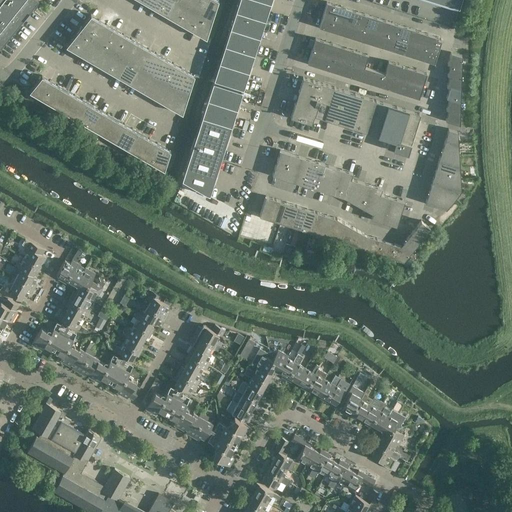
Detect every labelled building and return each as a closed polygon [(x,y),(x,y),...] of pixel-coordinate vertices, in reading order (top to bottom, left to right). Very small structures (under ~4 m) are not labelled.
[(0,0),(0,48),(38,1),(36,0),(0,0)] [(157,0),(153,7),(166,14),(174,0),(157,0)] [(174,0),(166,14),(178,22),(188,5),(180,0),(174,0)] [(207,0),(190,0),(188,5),(200,12),(207,0)] [(207,0),(200,12),(212,19),(217,0),(207,0)] [(262,0),(238,0),(236,10),(264,20),(270,2),(262,0)] [(461,0),(432,0),(459,8),(461,0)] [(327,2),(323,13),(332,17),(336,5),(327,2)] [(178,22),(191,29),(200,12),(188,5),(178,22)] [(347,8),(336,5),(332,17),(343,20),(347,8)] [(357,11),(347,8),(343,20),(353,23),(357,11)] [(259,37),(264,20),(236,10),(230,28),(259,37)] [(368,14),(357,11),(353,23),(364,27),(368,14)] [(206,38),(212,19),(200,12),(191,29),(206,38)] [(319,26),(328,29),(332,17),(323,13),(319,26)] [(90,14),(78,30),(89,36),(99,19),(91,15),(90,14)] [(378,18),(368,14),(364,27),(374,30),(378,18)] [(328,29),(339,33),(343,20),(332,17),(328,29)] [(389,21),(378,18),(374,30),(385,33),(389,21)] [(112,27),(99,19),(89,36),(102,44),(112,27)] [(339,33),(349,36),(353,23),(343,20),(339,33)] [(399,24),(389,21),(385,33),(395,37),(399,24)] [(349,36),(360,39),(364,27),(353,23),(349,36)] [(410,28),(399,24),(395,37),(406,40),(410,28)] [(124,34),(112,27),(102,44),(114,51),(124,34)] [(360,39),(370,42),(374,30),(364,27),(360,39)] [(253,54),(259,37),(230,28),(225,45),(253,54)] [(420,31),(410,28),(406,40),(416,43),(420,31)] [(66,45),(80,53),(89,36),(78,30),(66,45)] [(370,42),(381,46),(385,33),(374,30),(370,42)] [(431,34),(420,31),(416,43),(427,47),(431,34)] [(381,46),(391,49),(395,37),(385,33),(381,46)] [(137,41),(124,34),(114,51),(127,58),(137,41)] [(438,36),(431,34),(427,47),(438,50),(441,40),(437,38),(438,36)] [(80,53),(92,61),(102,44),(89,36),(80,53)] [(391,49),(402,52),(406,40),(395,37),(391,49)] [(315,38),(311,50),(321,53),(325,41),(315,38)] [(402,52),(412,56),(416,43),(406,40),(402,52)] [(149,48),(137,41),(127,58),(139,65),(149,48)] [(335,44),(325,41),(321,53),(331,56),(335,44)] [(412,56),(423,59),(427,47),(416,43),(412,56)] [(92,61),(104,68),(114,51),(102,44),(92,61)] [(346,47),(335,44),(331,56),(342,59),(346,47)] [(248,71),(253,54),(225,45),(219,62),(248,71)] [(356,51),(346,47),(342,59),(352,63),(356,51)] [(434,63),(438,50),(427,47),(423,59),(434,63)] [(162,56),(149,48),(139,65),(152,73),(162,56)] [(311,50),(307,63),(317,65),(321,53),(311,50)] [(114,51),(104,68),(117,75),(127,58),(114,51)] [(368,54),(356,51),(352,63),(363,66),(364,66),(368,54)] [(462,55),(451,52),(447,63),(450,64),(462,67),(462,55)] [(317,65),(327,69),(331,56),(321,53),(317,65)] [(174,63),(162,56),(152,73),(164,80),(174,63)] [(327,69),(338,72),(342,59),(331,56),(327,69)] [(139,65),(127,58),(117,75),(129,82),(139,65)] [(338,72),(348,75),(352,63),(342,59),(338,72)] [(394,76),(398,64),(388,61),(384,73),(394,76)] [(242,88),(248,71),(219,62),(214,79),(242,88)] [(186,70),(174,63),(164,80),(176,87),(186,70)] [(348,75),(359,79),(363,66),(352,63),(348,75)] [(408,67),(398,64),(394,76),(404,80),(408,67)] [(461,79),(462,67),(450,64),(447,74),(450,75),(461,79)] [(129,82),(142,90),(152,73),(139,65),(129,82)] [(359,79),(369,82),(373,69),(364,66),(363,66),(359,79)] [(426,73),(408,67),(404,80),(422,85),(426,73)] [(369,82),(380,85),(384,73),(373,69),(369,82)] [(194,74),(186,70),(176,87),(188,94),(194,74)] [(142,90),(154,97),(164,80),(152,73),(142,90)] [(380,85),(390,89),(394,76),(384,73),(380,85)] [(42,75),(29,91),(40,98),(50,80),(42,75)] [(461,90),(461,79),(450,75),(446,86),(449,87),(461,90)] [(323,118),(333,86),(302,76),(289,116),(310,123),(313,114),(323,118)] [(390,89),(401,92),(404,80),(394,76),(390,89)] [(40,98),(53,105),(63,87),(50,80),(40,98)] [(154,97),(167,104),(176,87),(164,80),(154,97)] [(418,97),(422,85),(404,80),(401,92),(418,97)] [(213,82),(207,99),(236,108),(242,91),(213,82)] [(333,121),(343,89),(333,86),(323,118),(333,121)] [(53,105),(65,112),(75,95),(63,87),(53,105)] [(182,113),(188,94),(176,87),(167,104),(182,113)] [(461,90),(449,87),(446,97),(449,98),(460,102),(461,90)] [(333,121),(354,127),(364,96),(343,89),(333,121)] [(65,112),(78,119),(88,102),(75,95),(65,112)] [(354,127),(375,134),(385,102),(364,96),(354,127)] [(460,113),(460,102),(449,98),(445,109),(448,109),(460,113)] [(207,99),(202,116),(231,125),(236,108),(207,99)] [(78,119),(90,127),(100,109),(88,102),(78,119)] [(396,138),(400,128),(406,109),(385,102),(375,134),(387,138),(396,141),(396,138)] [(100,109),(90,127),(103,134),(113,116),(100,109)] [(412,132),(418,113),(406,109),(400,128),(412,132)] [(459,124),(460,113),(448,109),(445,119),(459,124)] [(115,141),(125,124),(113,116),(103,134),(115,141)] [(231,125),(202,116),(196,133),(225,142),(231,125)] [(115,141),(128,148),(138,131),(125,124),(115,141)] [(396,138),(409,142),(412,132),(400,128),(396,138)] [(445,139),(458,143),(457,131),(448,128),(445,139)] [(150,138),(138,131),(128,148),(140,156),(150,138)] [(196,133),(191,150),(220,160),(225,142),(196,133)] [(140,156),(152,163),(162,145),(150,138),(140,156)] [(384,146),(405,153),(409,142),(396,138),(396,141),(387,138),(384,146)] [(445,139),(442,149),(459,155),(458,143),(445,139)] [(164,169),(170,150),(162,145),(152,163),(163,169),(164,169)] [(438,160),(459,166),(459,155),(442,149),(438,160)] [(191,150),(186,167),(214,177),(220,160),(191,150)] [(301,156),(280,150),(272,174),(293,181),(301,156)] [(304,184),(312,159),(301,156),(293,181),(304,184)] [(314,187),(322,163),(312,159),(304,184),(314,187)] [(459,166),(438,160),(435,170),(460,178),(459,166)] [(322,163),(314,187),(334,194),(342,169),(322,163)] [(186,167),(182,180),(206,193),(209,194),(214,177),(186,167)] [(345,197),(352,172),(342,169),(334,194),(345,197)] [(432,181),(461,190),(460,178),(435,170),(432,181)] [(364,207),(371,184),(352,172),(345,197),(364,207)] [(453,199),(461,190),(432,181),(429,191),(453,199)] [(373,218),(380,193),(382,187),(371,184),(364,207),(373,213),(371,217),(373,218)] [(425,201),(446,208),(453,199),(429,191),(425,201)] [(373,218),(383,221),(390,196),(380,193),(373,218)] [(287,202),(266,195),(259,215),(280,222),(287,202)] [(396,225),(404,201),(390,196),(383,221),(396,225)] [(290,225),(297,205),(287,202),(280,222),(290,225)] [(300,228),(307,208),(297,205),(290,225),(300,228)] [(310,231),(317,211),(307,208),(300,228),(310,231)] [(320,234),(327,214),(317,211),(310,231),(320,234)] [(330,238),(337,218),(327,214),(320,234),(330,238)] [(341,241),(346,223),(337,218),(330,238),(341,241)] [(422,237),(430,228),(421,220),(413,229),(422,237)] [(351,244),(356,228),(346,223),(341,241),(351,244)] [(361,247),(365,233),(356,228),(351,244),(361,247)] [(415,246),(422,237),(413,229),(405,239),(415,246)] [(371,250),(375,237),(366,234),(365,233),(361,247),(371,250)] [(23,256),(41,267),(47,256),(42,253),(45,248),(34,242),(25,237),(23,242),(26,245),(23,250),(26,251),(23,256)] [(381,253),(385,240),(375,237),(371,250),(381,253)] [(403,260),(415,246),(405,239),(400,245),(395,243),(391,256),(403,260)] [(391,256),(395,243),(385,240),(381,253),(391,256)] [(41,267),(23,256),(20,262),(18,260),(15,265),(18,266),(18,265),(33,274),(33,273),(36,275),(41,267)] [(78,258),(74,256),(71,262),(64,259),(57,272),(60,274),(58,277),(65,281),(76,261),(78,258)] [(65,281),(71,285),(73,282),(76,283),(84,270),(83,270),(78,267),(80,264),(76,261),(65,281)] [(18,265),(18,266),(16,270),(19,271),(16,277),(34,287),(37,282),(35,281),(37,276),(36,275),(33,273),(33,274),(18,265)] [(94,287),(97,283),(91,280),(96,273),(85,267),(83,270),(84,270),(76,283),(76,284),(77,287),(88,284),(94,287)] [(34,287),(16,277),(13,282),(10,280),(7,286),(12,289),(9,294),(21,300),(24,295),(26,296),(29,290),(32,292),(34,287)] [(88,284),(77,287),(77,290),(91,298),(91,299),(94,301),(105,282),(102,280),(99,284),(97,283),(94,287),(88,284)] [(69,298),(89,309),(91,305),(89,303),(91,299),(91,298),(77,290),(76,293),(73,291),(69,298)] [(147,305),(166,316),(169,311),(166,310),(169,304),(158,298),(160,294),(152,290),(147,298),(150,300),(147,305)] [(129,302),(132,297),(125,294),(123,299),(129,302)] [(0,301),(0,300),(0,312),(7,317),(6,318),(11,321),(17,310),(15,309),(18,304),(7,298),(4,303),(0,301)] [(89,309),(69,298),(66,304),(68,306),(67,309),(81,317),(84,312),(87,313),(89,309)] [(166,316),(147,305),(144,310),(141,309),(139,312),(139,313),(153,321),(158,324),(161,319),(163,320),(166,316)] [(110,310),(104,307),(100,314),(101,315),(101,316),(106,319),(110,310)] [(81,317),(67,309),(65,311),(62,310),(58,317),(78,328),(80,324),(78,322),(81,317)] [(139,313),(139,312),(136,311),(134,315),(137,317),(134,322),(151,332),(154,327),(151,325),(153,321),(139,313)] [(101,328),(106,319),(101,316),(100,317),(100,316),(97,321),(97,322),(95,325),(101,328)] [(151,332),(134,322),(131,327),(128,326),(125,330),(143,340),(145,335),(149,337),(151,332)] [(194,332),(216,344),(218,340),(215,338),(218,333),(221,335),(225,329),(215,323),(212,329),(203,324),(201,327),(198,325),(194,332)] [(43,343),(50,331),(41,326),(32,343),(42,349),(45,344),(43,343)] [(53,327),(50,331),(43,343),(45,344),(54,349),(63,332),(59,330),(56,328),(53,327)] [(143,340),(125,330),(123,334),(126,336),(123,341),(140,351),(143,346),(140,344),(143,340)] [(73,338),(69,336),(66,334),(63,332),(54,349),(62,354),(63,354),(70,342),(73,338)] [(216,344),(194,332),(191,339),(194,340),(192,343),(196,346),(197,345),(207,352),(208,351),(210,346),(214,348),(216,344)] [(250,336),(247,342),(252,345),(255,339),(250,336)] [(140,351),(123,341),(120,346),(117,345),(115,349),(124,354),(132,359),(135,354),(138,355),(140,351)] [(70,342),(63,354),(62,354),(60,359),(70,364),(71,362),(79,348),(70,342)] [(197,345),(196,346),(195,348),(192,346),(188,353),(208,364),(210,360),(208,358),(211,353),(208,351),(207,352),(197,345)] [(71,369),(78,373),(91,349),(87,346),(85,349),(79,346),(79,348),(71,362),(74,364),(71,369)] [(272,371),(275,370),(270,351),(267,351),(259,347),(252,361),(258,364),(272,371)] [(90,373),(98,359),(99,357),(93,354),(95,351),(91,349),(78,373),(85,376),(87,371),(90,373)] [(270,351),(275,370),(278,369),(279,370),(286,356),(287,356),(288,355),(278,349),(276,352),(273,350),(270,351)] [(208,364),(188,353),(184,360),(187,361),(186,364),(200,372),(203,367),(206,368),(208,364)] [(286,356),(279,370),(283,372),(282,375),(286,378),(296,361),(293,360),(287,356),(286,356)] [(100,375),(107,363),(98,359),(90,373),(89,375),(99,381),(101,376),(100,375)] [(116,362),(113,360),(109,359),(107,363),(100,375),(101,376),(110,381),(119,364),(116,362)] [(305,367),(299,363),(296,361),(286,378),(291,381),(293,377),(297,380),(305,367)] [(123,366),(119,364),(110,381),(120,386),(127,375),(129,370),(126,368),(123,366)] [(200,372),(186,364),(184,367),(181,365),(178,372),(197,383),(199,379),(197,377),(200,372)] [(253,373),(269,382),(270,382),(272,378),(269,376),(272,371),(258,364),(254,370),(253,373)] [(300,386),(305,388),(315,372),(312,370),(305,367),(297,380),(302,383),(300,386)] [(311,388),(316,391),(324,377),(327,372),(318,367),(315,372),(305,388),(310,391),(311,388)] [(219,384),(224,374),(219,371),(213,380),(219,384)] [(333,377),(338,381),(341,377),(338,375),(340,372),(337,371),(335,374),(335,373),(333,377)] [(176,380),(175,383),(183,388),(189,391),(192,386),(198,389),(200,385),(197,383),(178,372),(174,378),(176,380)] [(251,376),(247,382),(261,390),(264,385),(267,387),(269,382),(253,373),(251,376)] [(127,375),(120,386),(117,391),(127,396),(128,395),(133,398),(142,383),(127,375)] [(324,377),(316,391),(321,393),(319,396),(324,399),(333,383),(330,381),(324,377)] [(261,390),(247,382),(244,389),(242,392),(259,401),(262,396),(259,395),(261,390)] [(333,383),(324,399),(328,402),(330,399),(335,402),(343,388),(336,384),(333,383)] [(145,407),(154,412),(156,413),(159,408),(157,407),(164,396),(154,390),(152,394),(147,391),(141,402),(146,405),(145,407)] [(173,394),(170,392),(167,391),(164,396),(157,407),(159,408),(168,413),(177,396),(173,394)] [(240,395),(237,401),(251,409),(253,404),(256,406),(259,401),(242,392),(240,395)] [(346,412),(351,414),(360,398),(357,396),(350,392),(342,405),(348,409),(346,412)] [(186,402),(183,400),(180,398),(177,396),(168,413),(176,418),(177,418),(184,407),(186,402)] [(360,398),(351,414),(355,417),(356,415),(361,418),(362,416),(369,403),(363,399),(360,398)] [(64,471),(53,491),(90,511),(99,511),(100,511),(102,511),(168,511),(174,501),(159,492),(147,511),(142,511),(119,498),(131,477),(115,467),(105,485),(81,472),(101,436),(88,429),(85,434),(68,424),(71,419),(60,413),(62,410),(46,401),(32,426),(41,431),(39,436),(37,435),(28,451),(64,471)] [(231,411),(248,421),(251,415),(248,414),(251,409),(237,401),(233,408),(231,411)] [(365,422),(369,425),(379,408),(376,407),(369,403),(362,416),(366,419),(365,422)] [(376,425),(381,427),(388,414),(388,413),(390,410),(384,406),(382,410),(379,408),(369,425),(374,427),(376,425)] [(193,412),(192,412),(184,407),(177,418),(176,418),(174,423),(184,429),(185,427),(184,427),(193,412)] [(382,431),(402,425),(401,423),(405,415),(392,408),(392,407),(390,410),(388,413),(388,414),(381,427),(381,428),(382,431)] [(184,427),(185,427),(187,429),(185,431),(192,435),(204,414),(200,411),(198,414),(193,411),(192,412),(193,412),(184,427)] [(203,438),(205,436),(210,427),(212,422),(207,419),(208,416),(204,414),(192,435),(199,439),(200,436),(203,438)] [(234,417),(229,426),(240,433),(245,436),(251,426),(234,417)] [(240,433),(229,426),(224,423),(222,427),(220,430),(218,433),(235,442),(240,433)] [(402,425),(382,431),(383,434),(396,442),(396,443),(398,444),(404,433),(401,432),(403,428),(402,425)] [(218,433),(216,437),(215,440),(213,443),(218,446),(229,453),(230,451),(235,442),(218,433)] [(307,462),(315,448),(310,445),(311,442),(295,433),(291,439),(303,446),(297,456),(307,462)] [(396,442),(383,434),(380,439),(377,437),(374,442),(391,452),(393,449),(396,443),(396,442)] [(276,455),(273,460),(287,468),(291,470),(294,463),(291,461),(292,458),(281,452),(288,440),(282,436),(273,453),(276,455)] [(391,452),(374,442),(372,446),(375,448),(372,454),(386,462),(390,454),(391,452)] [(218,446),(212,455),(229,465),(235,454),(230,451),(229,453),(218,446)] [(400,453),(411,458),(414,452),(404,446),(400,453)] [(315,448),(307,462),(313,466),(316,467),(326,450),(321,448),(319,451),(315,448)] [(326,473),(333,459),(329,456),(330,453),(326,450),(316,467),(313,466),(311,470),(317,473),(319,469),(326,473)] [(333,459),(326,473),(332,476),(335,478),(344,461),(340,459),(338,461),(333,459)] [(287,468),(273,460),(270,465),(267,463),(265,468),(282,477),(280,480),(284,482),(287,476),(283,474),(287,468)] [(344,483),(352,469),(347,467),(349,464),(344,461),(335,478),(332,476),(330,480),(336,483),(338,480),(344,483)] [(282,477),(265,468),(262,472),(265,474),(262,479),(276,487),(280,480),(282,477)] [(352,469),(344,483),(354,489),(361,478),(372,485),(375,479),(359,469),(357,472),(352,469)] [(317,473),(311,470),(307,477),(310,479),(312,475),(315,477),(317,473)] [(254,493),(268,501),(272,503),(276,497),(279,499),(281,495),(257,482),(254,487),(257,488),(254,493)] [(350,503),(364,511),(366,506),(370,508),(379,491),(373,488),(366,499),(356,493),(350,503)] [(268,501),(254,493),(251,498),(248,496),(246,501),(262,511),(261,511),(266,511),(268,510),(264,508),(268,501)] [(243,511),(261,511),(262,511),(246,501),(243,506),(246,507),(243,511)] [(363,511),(364,511),(350,503),(346,510),(344,511),(363,511)]
